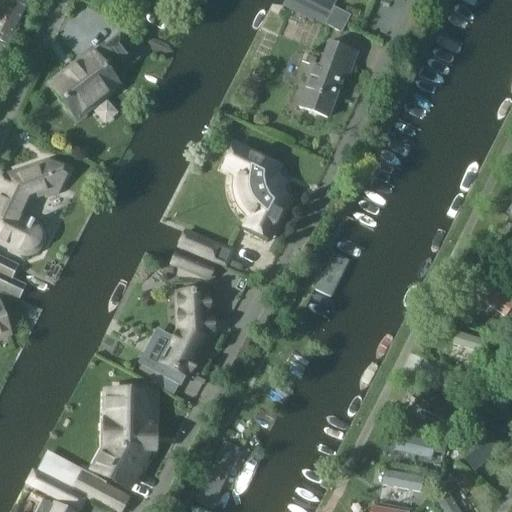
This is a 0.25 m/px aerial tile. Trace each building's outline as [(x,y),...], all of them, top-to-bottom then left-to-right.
[(0,44),(5,47),(21,20),(30,0),(0,0),(0,18),(7,22),(2,32),(0,31),(0,44)] [(301,14),(299,18),(312,24),(313,21),(323,27),(329,16),(306,5),(301,14)] [(350,16),(335,9),(326,25),(341,33),(350,16)] [(103,49),(106,53),(98,60),(92,52),(50,85),(77,119),(119,87),(112,79),(104,67),(112,61),(121,72),(138,58),(120,36),(103,49)] [(352,67),(357,53),(333,44),(324,69),(313,65),(308,78),(311,79),(301,108),(328,118),(347,65),(352,67)] [(269,239),(289,199),(286,197),(284,196),(282,194),(281,193),(280,191),(281,189),(282,188),(281,188),(282,186),(281,182),(279,180),(278,179),(276,179),(276,176),(276,173),(277,169),(278,167),(236,146),(225,168),(239,176),(239,177),(244,180),(244,183),(244,185),(244,187),(244,190),(245,191),(246,195),(247,197),(248,199),(250,203),(252,206),(254,209),(251,215),(252,216),(246,228),(269,239)] [(43,167),(40,165),(31,168),(30,172),(10,179),(0,199),(0,242),(20,252),(25,253),(31,253),(35,250),(38,247),(40,243),(41,239),(40,235),(38,230),(35,227),(30,223),(27,230),(16,225),(28,200),(46,194),(47,198),(56,195),(54,189),(58,188),(65,173),(48,165),(43,167)] [(511,245),(499,238),(489,254),(511,268),(511,245)] [(209,279),(214,267),(177,252),(172,264),(209,279)] [(350,263),(333,254),(314,293),(331,302),(350,263)] [(0,274),(11,280),(17,267),(0,258),(0,274)] [(0,289),(19,299),(25,287),(11,281),(11,280),(0,274),(0,289)] [(511,309),(511,308),(511,304),(483,283),(474,295),(478,298),(502,316),(505,318),(506,317),(511,309)] [(155,328),(137,362),(160,374),(180,385),(184,376),(187,378),(193,368),(209,338),(209,334),(212,334),(213,334),(212,321),(212,320),(212,319),(208,319),(208,305),(208,297),(207,293),(178,294),(179,305),(179,322),(189,321),(189,327),(186,339),(184,344),(175,339),(155,328)] [(0,332),(9,329),(0,305),(0,304),(0,332)] [(489,353),(493,341),(460,330),(456,343),(489,353)] [(511,366),(511,342),(501,350),(511,366)] [(472,364),(465,367),(468,374),(475,371),(472,364)] [(451,396),(462,376),(442,366),(432,386),(451,396)] [(491,379),(497,372),(491,366),(485,373),(491,379)] [(478,379),(470,389),(500,415),(508,405),(478,379)] [(135,393),(136,388),(131,387),(131,393),(106,393),(106,420),(113,420),(113,448),(102,471),(96,467),(94,469),(128,488),(149,448),(154,449),(155,430),(153,430),(154,412),(152,412),(152,394),(154,395),(154,393),(135,393)] [(459,411),(423,392),(415,406),(452,425),(459,411)] [(439,428),(435,435),(445,441),(449,434),(439,428)] [(456,448),(468,439),(459,428),(448,437),(456,448)] [(487,428),(459,452),(476,472),(488,462),(483,456),(499,442),(487,428)] [(429,463),(433,446),(431,446),(431,444),(398,437),(395,451),(410,455),(410,459),(429,463)] [(435,442),(433,450),(444,452),(446,445),(435,442)] [(40,475),(34,487),(79,511),(86,499),(40,475)] [(82,475),(75,488),(118,511),(121,511),(128,500),(82,475)] [(422,484),(422,486),(436,488),(436,487),(436,486),(437,481),(438,478),(424,476),(423,479),(422,483),(422,484)] [(209,511),(222,487),(208,480),(191,511),(209,511)] [(448,511),(462,511),(450,492),(439,498),(448,511)]
